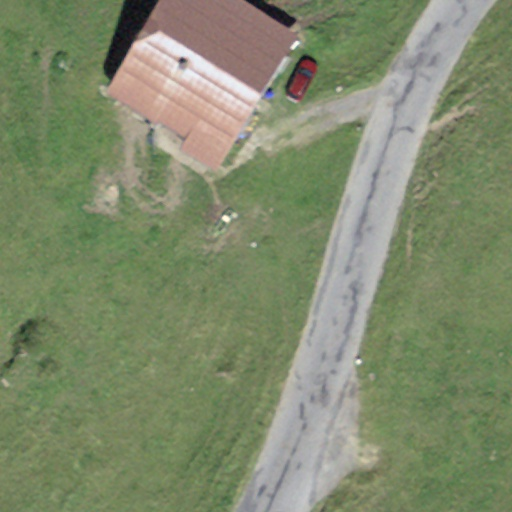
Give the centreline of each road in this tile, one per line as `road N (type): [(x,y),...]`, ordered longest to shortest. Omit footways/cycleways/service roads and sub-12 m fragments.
road 1 (unclassified): [(465,0),(414,98),(303,441),(267,511)]
road 2 (track): [(295,133),(414,98)]
